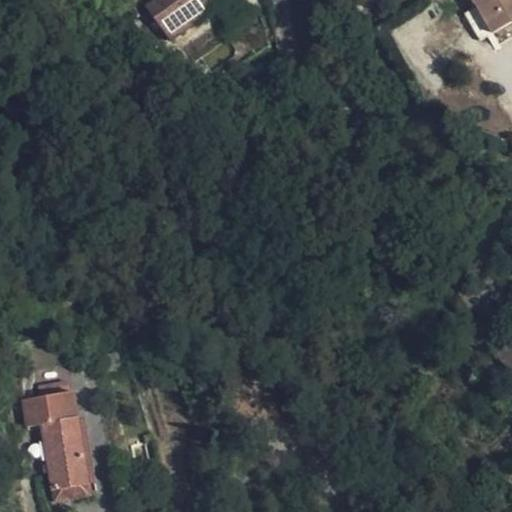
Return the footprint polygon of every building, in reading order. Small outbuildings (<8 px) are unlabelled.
[(158,0),(148,8),(171,44),(233,0),(158,0)] [(511,0),(471,0),(476,8),(491,35),(492,35),(511,22),(511,0)] [(486,37),(491,35),(476,8),(464,14),(471,27),(478,24),(486,37)] [(511,336),(510,339),(495,354),(511,372),(511,336)] [(115,355),(103,357),(106,370),(118,367),(115,355)] [(38,386),(39,398),(68,394),(65,382),(38,386)] [(73,393),(68,394),(39,398),(21,401),(26,427),(40,426),(53,502),(88,496),(73,393)]
